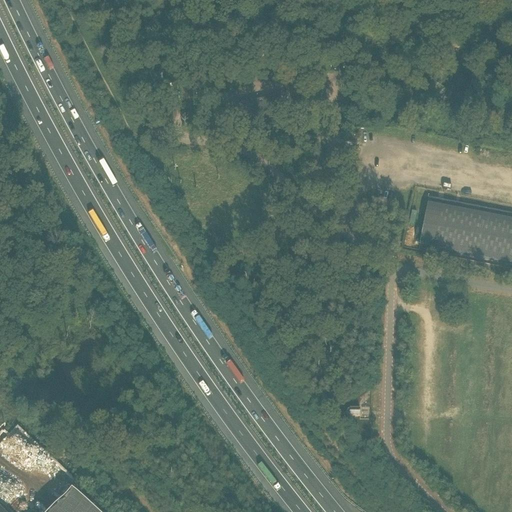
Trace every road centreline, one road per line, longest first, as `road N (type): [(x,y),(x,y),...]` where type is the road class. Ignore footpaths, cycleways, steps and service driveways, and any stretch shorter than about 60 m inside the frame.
road 1 (motorway): [(334,511),(136,233),(11,0)]
road 2 (motorway): [(0,35),(117,254),(300,511)]
road 3 (unclassified): [(391,266),(388,449),(442,511)]
road 4 (unclassified): [(391,266),(247,152),(175,136)]
road 5 (track): [(175,136),(128,126),(63,0)]
road 6 (unclassified): [(511,289),(391,266)]
